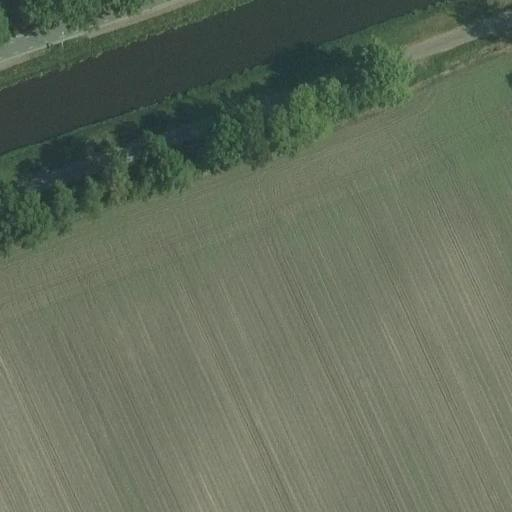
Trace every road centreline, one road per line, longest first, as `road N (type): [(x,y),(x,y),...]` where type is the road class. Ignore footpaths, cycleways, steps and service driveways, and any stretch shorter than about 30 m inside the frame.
road 1 (unclassified): [(0,200),(511,20)]
road 2 (unclassified): [(0,55),(157,0)]
